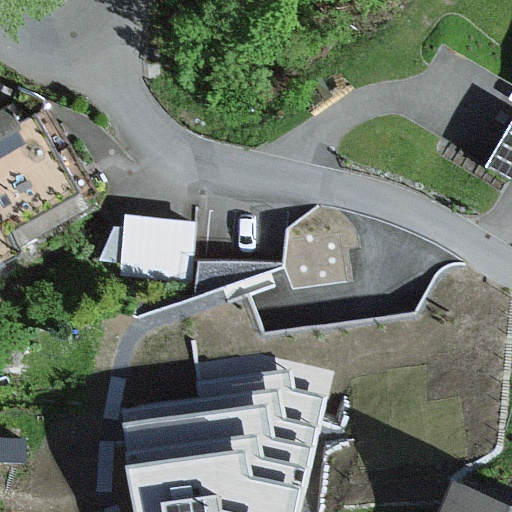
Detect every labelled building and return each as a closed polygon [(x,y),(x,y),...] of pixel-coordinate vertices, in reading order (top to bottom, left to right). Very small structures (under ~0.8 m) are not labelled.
[(0,265),(40,242),(37,237),(111,193),(54,97),(44,103),(32,82),(0,100),(0,265)] [(511,121),(481,173),(511,190),(511,121)] [(128,223),(120,221),(101,260),(121,263),(121,275),(189,282),(200,217),(132,206),(128,223)] [(458,300),(332,286),(321,394),(446,407),(458,300)] [(511,511),(511,485),(470,466),(448,511),(511,511)]
